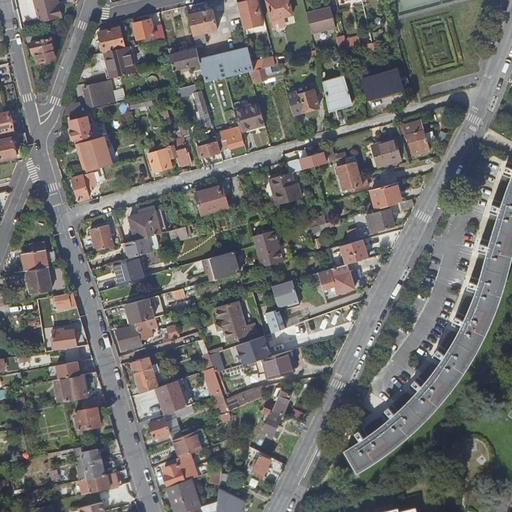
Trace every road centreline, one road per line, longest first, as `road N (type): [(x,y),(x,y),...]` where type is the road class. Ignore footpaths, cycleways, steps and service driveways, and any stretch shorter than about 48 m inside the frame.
road 1 (residential): [(274,511),(473,118),(511,20)]
road 2 (residential): [(153,511),(60,219)]
road 3 (residential): [(275,151),(60,219)]
